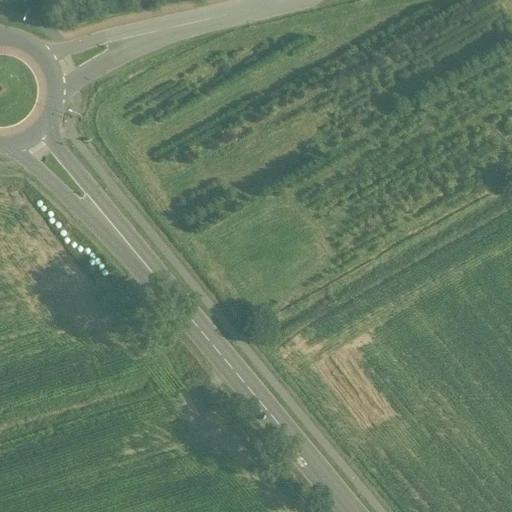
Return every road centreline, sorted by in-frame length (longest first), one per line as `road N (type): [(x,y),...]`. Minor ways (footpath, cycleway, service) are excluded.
road 1 (tertiary): [(31,137),(348,511)]
road 2 (unclassified): [(273,0),(48,70)]
